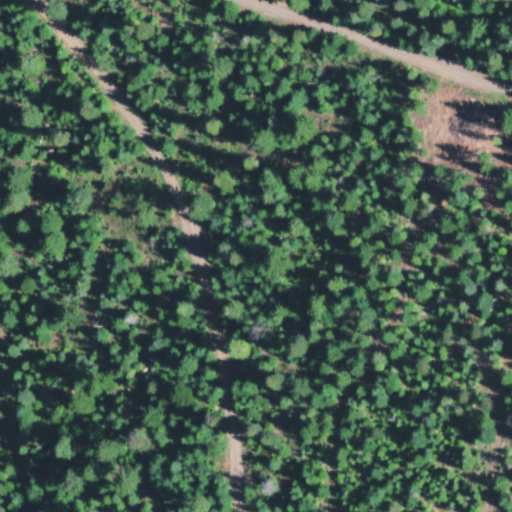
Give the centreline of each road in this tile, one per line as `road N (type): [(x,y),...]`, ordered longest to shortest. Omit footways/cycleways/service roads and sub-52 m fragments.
road 1 (track): [(147,511),(150,375),(80,149),(0,30)]
road 2 (track): [(210,0),(462,84),(511,86)]
